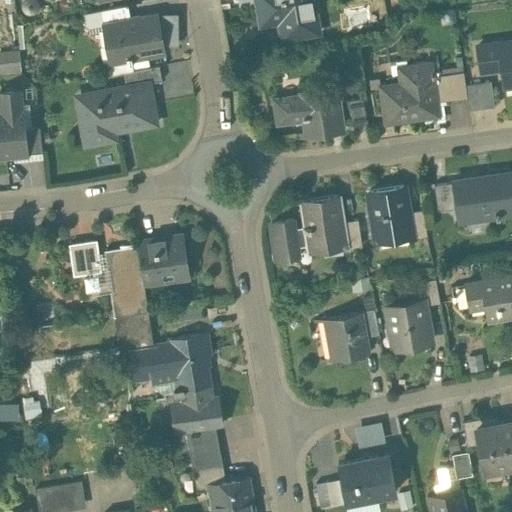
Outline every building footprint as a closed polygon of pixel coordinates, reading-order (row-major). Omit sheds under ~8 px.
[(256,0),(260,24),(293,18),(296,36),(319,32),(312,0),(256,0)] [(125,5),(100,9),(102,25),(107,24),(107,23),(128,19),(125,5)] [(128,19),(107,23),(107,24),(114,61),(164,52),(157,14),(128,19)] [(511,40),(497,42),(501,66),(503,84),(511,83),(511,40)] [(497,42),(477,45),(481,69),(501,66),(497,42)] [(22,47),(0,47),(0,69),(22,69),(22,47)] [(430,62),(407,65),(409,81),(380,85),(385,121),(406,118),(436,114),(437,114),(434,91),(432,75),(430,62)] [(159,65),(123,71),(126,85),(149,81),(149,82),(162,80),(159,65)] [(463,71),(432,75),(434,91),(443,90),(445,100),(467,97),(465,84),(463,71)] [(491,80),(465,84),(467,97),(469,109),(494,106),(491,80)] [(126,85),(97,90),(98,96),(83,99),(90,141),(84,142),(85,144),(115,138),(113,128),(136,124),(136,126),(156,122),(149,82),(149,81),(126,85)] [(336,87),(301,92),(301,94),(274,98),(278,121),(305,117),(307,131),(298,132),(299,134),(325,130),(324,125),(338,123),(339,128),(341,128),(336,87)] [(19,89),(0,91),(0,99),(1,111),(0,111),(0,150),(12,150),(13,155),(14,154),(14,151),(26,149),(27,153),(28,153),(25,127),(24,109),(21,109),(19,89)] [(362,97),(348,99),(352,125),(367,122),(362,97)] [(39,125),(25,127),(28,153),(42,151),(39,125)] [(511,167),(511,165),(451,173),(455,203),(458,222),(511,213),(511,167)] [(451,173),(428,177),(432,206),(455,203),(451,173)] [(403,185),(368,190),(377,242),(379,242),(378,236),(409,231),(410,237),(411,237),(407,211),(408,211),(403,185)] [(337,195),(302,200),(306,225),(301,226),(302,229),(295,230),(293,218),(273,221),(275,232),(271,233),(275,259),(299,256),(297,242),(309,241),(310,246),(343,241),(344,247),(345,247),(341,221),(337,195)] [(408,211),(407,211),(411,237),(427,235),(422,209),(408,211)] [(341,221),(345,247),(361,244),(357,219),(341,221)] [(182,234),(137,241),(137,245),(143,282),(188,275),(182,234)] [(96,240),(70,244),(75,275),(101,271),(96,240)] [(137,245),(105,250),(115,315),(147,309),(143,282),(137,245)] [(511,274),(464,283),(464,285),(471,284),(474,301),(483,299),(486,318),(502,315),(502,314),(511,312),(511,274)] [(435,279),(423,281),(427,304),(439,301),(435,279)] [(422,299),(387,306),(391,330),(399,329),(402,346),(430,341),(427,327),(427,326),(422,299)] [(374,308),(360,310),(365,336),(379,334),(374,308)] [(360,310),(315,319),(315,321),(325,319),(332,357),(322,358),(323,361),(368,352),(365,336),(360,310)] [(207,332),(171,338),(172,341),(176,365),(177,374),(176,374),(178,388),(179,387),(180,390),(210,385),(205,355),(211,354),(207,332)] [(172,341),(130,347),(135,376),(150,374),(149,368),(176,365),(172,341)] [(210,385),(180,390),(182,401),(194,399),(212,396),(210,385)] [(212,396),(194,399),(197,415),(220,411),(218,395),(212,396)] [(194,399),(182,401),(185,417),(197,415),(194,399)] [(182,401),(175,402),(173,408),(173,413),(178,418),(185,417),(182,401)] [(186,426),(211,422),(212,425),(222,423),(220,411),(197,415),(185,417),(178,418),(173,413),(173,408),(175,402),(170,403),(175,430),(177,430),(187,428),(186,426)] [(492,415),(475,418),(476,426),(494,423),(492,415)] [(475,418),(462,420),(467,444),(478,442),(475,426),(476,426),(475,418)] [(476,426),(475,426),(478,442),(483,470),(486,469),(485,467),(506,463),(506,465),(509,465),(508,462),(511,461),(511,419),(494,423),(476,426)] [(360,448),(386,446),(384,420),(358,422),(360,448)] [(211,422),(186,426),(187,428),(189,442),(190,450),(216,445),(212,425),(211,422)] [(187,428),(177,430),(179,444),(189,442),(187,428)] [(216,445),(190,450),(193,462),(218,457),(216,445)] [(468,451),(452,454),(456,478),(472,475),(468,451)] [(377,455),(349,461),(349,460),(338,462),(345,501),(348,501),(346,496),(357,493),(358,499),(360,498),(394,491),(396,491),(388,452),(376,455),(377,455)] [(218,457),(193,462),(195,474),(220,469),(218,457)] [(220,469),(195,474),(198,488),(196,488),(197,490),(209,488),(208,482),(223,480),(220,469)] [(223,480),(208,482),(209,488),(213,511),(255,511),(249,476),(223,480)] [(74,481),(35,488),(38,511),(42,511),(78,506),(74,481)] [(465,511),(461,487),(427,495),(430,511),(465,511)]
